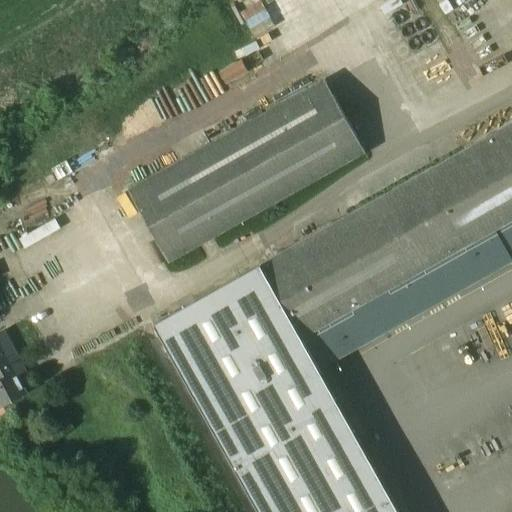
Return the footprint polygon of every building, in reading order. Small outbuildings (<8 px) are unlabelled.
[(232,0),(243,21),(273,6),(276,12),(299,0),(232,0)] [(424,17),(403,29),(416,51),(437,39),(424,17)] [(227,86),(250,72),(242,58),(218,72),(227,86)] [(170,263),(366,153),(325,79),(128,189),(170,263)] [(511,220),(511,221),(511,220),(511,121),(242,273),(302,381),(511,262),(511,220)] [(375,511),(302,381),(242,273),(135,332),(235,511),(375,511)] [(28,376),(5,331),(0,334),(0,405),(26,393),(20,380),(28,376)]
